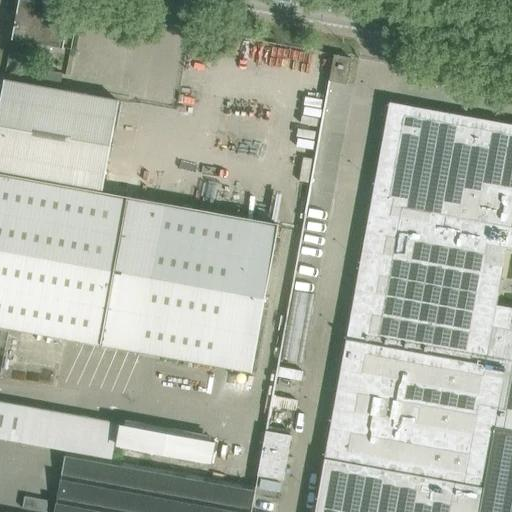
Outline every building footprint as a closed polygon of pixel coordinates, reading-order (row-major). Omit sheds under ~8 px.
[(18,0),(11,40),(37,45),(44,3),(30,0),(18,0)] [(69,7),(44,3),(37,45),(62,49),(71,6),(70,5),(69,7)] [(350,58),(334,55),(329,81),(346,84),(351,58),(350,58)] [(62,74),(32,68),(30,79),(60,85),(62,74)] [(0,100),(0,127),(110,147),(118,101),(4,80),(0,100)] [(511,125),(388,104),(345,341),(511,371),(511,125)] [(0,327),(7,328),(56,337),(252,372),(278,225),(101,194),(110,147),(0,127),(0,327)] [(304,363),(316,293),(295,289),(283,360),(304,363)] [(511,511),(511,371),(345,341),(314,511),(511,511)] [(266,426),(257,476),(282,480),(290,436),(286,435),(287,430),(266,426)] [(250,511),(255,485),(65,451),(53,511),(250,511)] [(260,480),(258,489),(279,493),(281,484),(260,480)] [(24,496),(21,508),(43,511),(46,511),(48,501),(24,496)]
